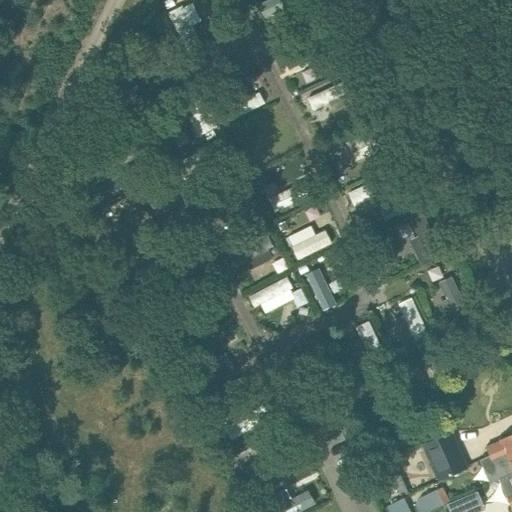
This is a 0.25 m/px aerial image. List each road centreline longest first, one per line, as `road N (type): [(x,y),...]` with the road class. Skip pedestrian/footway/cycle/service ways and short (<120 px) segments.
road 1 (track): [(501,279),(361,0)]
road 2 (track): [(0,231),(115,0)]
